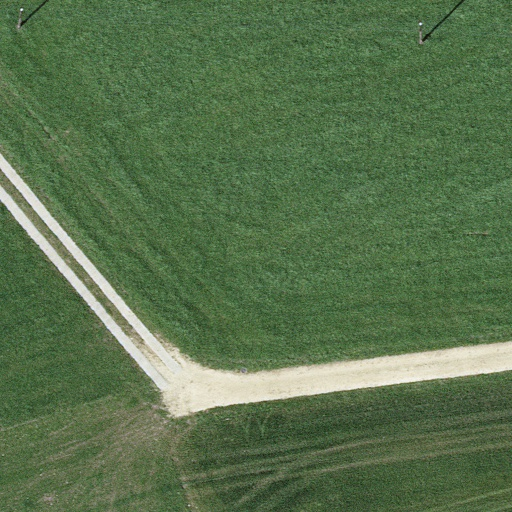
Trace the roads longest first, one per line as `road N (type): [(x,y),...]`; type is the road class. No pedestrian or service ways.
road 1 (track): [(511,356),(193,386)]
road 2 (track): [(0,166),(160,366),(193,386)]
